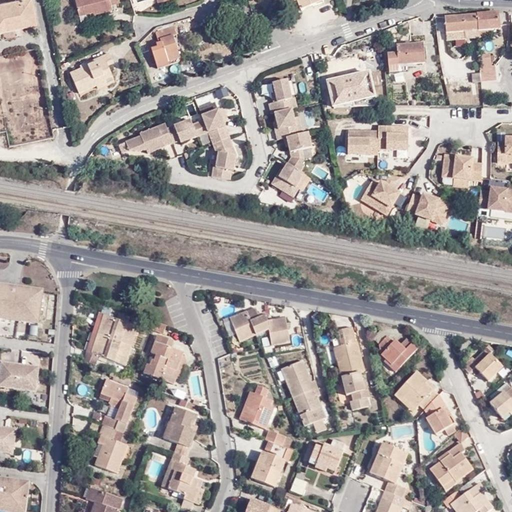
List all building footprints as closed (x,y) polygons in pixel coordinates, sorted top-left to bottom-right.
[(33,0),(5,0),(0,1),(0,25),(19,22),(20,27),(38,23),(33,0)] [(96,13),(114,9),(113,4),(121,2),(120,0),(77,0),(81,15),(95,11),(96,13)] [(324,0),(295,0),(296,1),(300,0),(304,10),(325,2),(324,0)] [(96,13),(95,11),(81,15),(82,21),(97,17),(96,13)] [(498,14),(477,16),(479,33),(500,31),(498,14)] [(445,18),(447,36),(466,34),(479,33),(477,16),(445,18)] [(0,30),(20,27),(19,22),(0,25),(0,30)] [(181,28),(162,34),(166,44),(167,44),(168,44),(169,42),(169,40),(180,37),(184,36),(181,28)] [(467,42),(466,34),(447,36),(447,44),(467,42)] [(203,59),(231,55),(228,36),(201,40),(203,59)] [(165,69),(177,65),(176,62),(174,58),(186,54),(180,37),(169,40),(169,42),(168,44),(167,44),(166,44),(164,45),(164,49),(159,51),(165,69)] [(426,65),(424,45),(396,48),(396,55),(388,56),(389,67),(406,65),(406,67),(426,65)] [(466,55),(465,45),(456,46),(457,55),(466,55)] [(186,54),(174,58),(176,62),(187,58),(186,54)] [(501,55),(482,57),(483,71),(501,69),(501,55)] [(96,63),(98,68),(89,71),(79,75),(86,95),(103,89),(120,82),(116,70),(121,67),(117,56),(96,63)] [(89,71),(98,68),(96,63),(87,67),(89,71)] [(368,102),(369,105),(377,103),(371,73),(349,77),(351,85),(354,104),(368,102)] [(103,89),(105,93),(122,86),(120,82),(103,89)] [(275,177),(270,185),(291,200),(297,191),(293,188),(301,177),(299,175),(300,174),(303,169),(300,167),(303,162),(301,153),(310,151),(307,138),(303,138),(301,127),(295,128),(294,122),(292,112),(297,111),(295,101),(292,101),(289,84),(274,86),(276,96),(277,105),(274,105),(270,106),(272,116),(275,116),(277,125),(278,133),(287,131),(289,141),(286,142),(290,159),(286,166),(278,179),(275,177)] [(481,92),(458,93),(458,105),(481,104),(481,92)] [(199,111),(202,119),(219,113),(216,106),(199,111)] [(223,112),(219,113),(223,124),(227,123),(223,112)] [(233,174),(236,159),(229,141),(226,142),(220,125),(223,124),(219,113),(202,119),(204,124),(209,137),(213,148),(215,156),(219,157),(215,171),(218,172),(216,180),(229,183),(231,174),(233,174)] [(181,144),(182,146),(197,141),(209,137),(204,124),(193,128),(191,123),(167,131),(165,126),(140,135),(141,137),(125,142),(128,150),(142,152),(146,151),(147,155),(173,146),(181,144)] [(220,125),(226,142),(229,141),(223,124),(220,125)] [(277,143),(286,142),(289,141),(287,131),(278,133),(277,125),(274,126),(277,143)] [(377,133),(376,150),(406,151),(407,128),(377,128),(377,133)] [(347,132),(346,154),(376,155),(376,150),(377,133),(347,132)] [(511,136),(502,136),(502,141),(494,141),(494,161),(511,161),(511,136)] [(478,177),(479,165),(469,164),(469,160),(442,155),(439,176),(450,178),(463,180),(478,182),(478,177)] [(210,179),(216,180),(218,172),(215,171),(219,157),(215,156),(210,179)] [(301,177),(293,188),(297,191),(305,179),(301,177)] [(463,180),(450,178),(449,185),(462,187),(463,180)] [(357,199),(382,215),(396,194),(378,182),(375,186),(368,182),(357,199)] [(487,191),(476,190),(475,200),(474,208),(511,214),(511,190),(488,187),(487,191)] [(410,194),(404,210),(437,222),(444,201),(421,193),(419,197),(410,194)] [(486,237),(511,238),(511,222),(487,221),(486,237)] [(0,283),(0,316),(9,318),(10,313),(22,315),(21,320),(33,321),(34,316),(43,318),(47,290),(23,287),(22,290),(12,289),(13,285),(0,283)] [(256,307),(248,311),(252,321),(261,317),(256,307)] [(271,334),(272,342),(273,346),(291,343),(289,329),(288,323),(287,317),(269,320),(267,314),(261,317),(252,321),(248,311),(231,318),(241,341),(270,330),(271,334)] [(108,315),(102,313),(95,332),(88,351),(94,353),(108,315)] [(120,314),(118,319),(128,323),(130,318),(120,314)] [(127,366),(134,347),(141,328),(128,323),(118,319),(108,315),(94,353),(127,366)] [(165,331),(167,325),(155,321),(153,327),(165,331)] [(364,399),(368,398),(367,389),(363,390),(359,371),(363,370),(356,339),(355,340),(352,327),(339,330),(342,343),(333,345),(340,375),(344,394),(348,393),(350,401),(347,402),(349,410),(365,407),(364,399)] [(383,331),(376,338),(381,343),(388,336),(383,331)] [(165,375),(177,380),(178,378),(181,371),(179,370),(182,363),(186,354),(173,349),(176,342),(159,336),(153,353),(159,355),(155,366),(149,364),(145,374),(163,381),(165,375)] [(388,336),(381,343),(383,354),(394,363),(395,362),(402,367),(420,349),(408,338),(401,344),(397,340),(395,342),(388,336)] [(503,363),(495,355),(488,349),(466,372),(470,377),(475,372),(488,384),(506,366),(503,363)] [(239,356),(240,367),(256,366),(254,354),(239,356)] [(387,360),(398,371),(402,367),(395,362),(394,363),(388,358),(387,360)] [(323,395),(320,387),(317,379),(313,381),(304,360),(282,369),(294,398),(306,427),(328,418),(324,406),(319,396),(323,395)] [(0,387),(18,389),(21,364),(1,362),(0,372),(0,387)] [(41,367),(21,364),(18,389),(38,392),(41,367)] [(417,410),(422,414),(423,412),(437,398),(431,393),(423,385),(427,381),(417,372),(399,392),(417,410)] [(134,380),(117,374),(115,380),(132,386),(134,380)] [(165,375),(163,381),(175,385),(177,380),(165,375)] [(131,389),(109,380),(104,394),(114,398),(112,405),(113,406),(106,425),(127,433),(139,399),(129,395),(131,389)] [(431,393),(435,389),(427,381),(423,385),(431,393)] [(250,405),(242,423),(255,428),(257,423),(265,426),(272,409),(268,407),(270,402),(263,399),(267,391),(257,387),(254,395),(249,394),(245,404),(250,405)] [(131,389),(129,395),(139,399),(141,393),(131,389)] [(511,411),(511,390),(507,395),(505,393),(492,404),(503,419),(510,412),(511,411)] [(417,410),(399,392),(395,396),(414,414),(417,410)] [(454,426),(437,398),(423,412),(428,420),(426,422),(431,431),(434,429),(438,436),(444,433),(447,437),(454,433),(451,428),(454,426)] [(245,404),(238,421),(242,423),(250,405),(245,404)] [(200,416),(179,408),(173,424),(178,426),(172,441),(180,444),(192,449),(198,432),(194,430),(200,416)] [(257,423),(255,428),(263,431),(265,426),(257,423)] [(171,429),(167,439),(172,441),(178,426),(173,424),(171,429)] [(132,445),(128,444),(124,442),(126,434),(127,433),(106,425),(103,434),(105,435),(102,443),(105,443),(108,445),(104,457),(101,456),(99,464),(121,473),(132,445)] [(18,429),(0,426),(0,451),(15,454),(18,429)] [(268,443),(269,444),(290,451),(293,442),(268,432),(264,442),(268,443)] [(351,443),(358,445),(362,435),(356,432),(351,443)] [(466,439),(459,432),(452,438),(459,445),(466,439)] [(322,446),(342,453),(346,443),(333,437),(330,444),(324,442),(322,446)] [(327,467),(326,470),(334,473),(342,453),(322,446),(324,442),(317,439),(310,457),(318,460),(317,463),(327,467)] [(269,444),(268,443),(265,452),(278,457),(277,459),(267,455),(257,482),(273,488),(283,462),(286,463),(291,452),(290,451),(269,444)] [(177,452),(181,454),(189,457),(192,449),(180,444),(177,452)] [(385,492),(389,494),(409,502),(413,492),(395,485),(406,455),(383,444),(378,455),(381,456),(374,476),(388,482),(385,492)] [(451,483),(454,486),(471,473),(460,458),(463,456),(459,446),(446,455),(448,458),(428,473),(442,491),(451,483)] [(381,456),(378,455),(375,453),(368,470),(371,471),(370,475),(374,476),(381,456)] [(195,459),(189,457),(181,454),(178,462),(181,463),(178,471),(180,472),(174,489),(191,496),(189,499),(199,503),(204,489),(200,488),(203,480),(199,478),(195,477),(198,469),(192,466),(195,459)] [(257,482),(267,455),(264,454),(254,481),(257,482)] [(314,469),(325,474),(326,470),(327,467),(317,463),(318,460),(310,457),(308,464),(315,467),(314,469)] [(178,462),(168,487),(174,489),(180,472),(178,471),(181,463),(178,462)] [(0,505),(9,506),(8,511),(14,511),(16,511),(18,507),(29,508),(32,480),(12,477),(12,483),(3,482),(3,476),(0,475),(0,505)] [(310,482),(298,477),(293,490),(305,495),(310,482)] [(451,483),(442,491),(443,493),(454,486),(451,483)] [(93,487),(91,486),(87,495),(89,496),(89,497),(93,499),(98,487),(94,485),(93,487)] [(479,486),(453,505),(458,511),(491,511),(492,511),(481,496),(484,493),(479,486)] [(120,511),(126,498),(98,487),(93,499),(99,501),(94,511),(120,511)] [(204,489),(199,503),(204,505),(209,491),(204,489)] [(411,502),(409,502),(389,494),(384,506),(380,504),(376,511),(398,511),(400,507),(408,510),(411,502)] [(278,511),(279,511),(256,502),(252,511),(278,511)]
